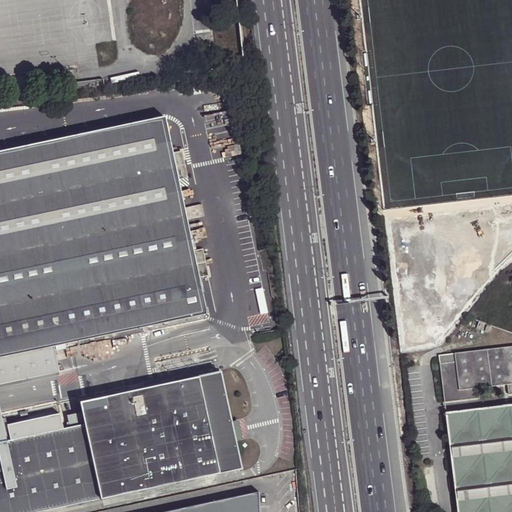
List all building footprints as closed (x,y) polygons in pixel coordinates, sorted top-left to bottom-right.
[(191,244),(183,206),(177,174),(187,172),(182,144),(171,146),(163,109),(0,144),(0,351),(66,337),(81,334),(205,307),(197,272),(207,270),(201,242),(191,244)] [(81,334),(66,337),(68,344),(83,341),(81,334)] [(439,364),(445,402),(478,398),(477,389),(507,385),(509,395),(511,394),(511,346),(454,353),(455,362),(439,364)] [(84,417),(0,435),(0,511),(243,460),(236,434),(232,415),(220,365),(80,395),(81,405),(84,417)] [(0,422),(0,435),(84,417),(81,405),(0,422)] [(511,405),(447,414),(459,511),(504,511),(511,511),(511,405)] [(232,415),(236,434),(241,433),(238,413),(232,415)] [(143,511),(258,511),(258,486),(143,511)]
